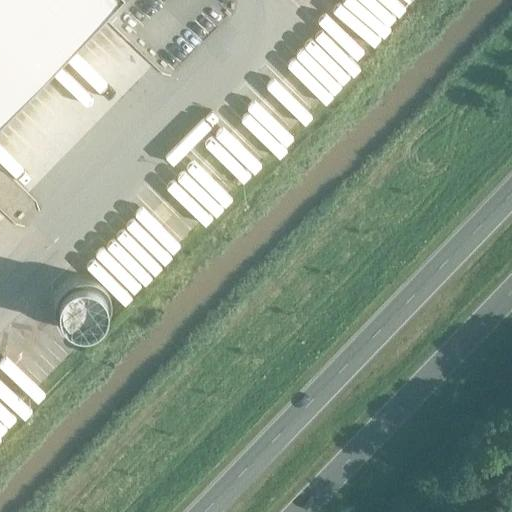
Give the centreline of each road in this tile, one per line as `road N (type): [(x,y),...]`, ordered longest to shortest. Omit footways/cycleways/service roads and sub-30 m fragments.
road 1 (trunk): [(511,196),(206,511)]
road 2 (trunk): [(303,511),(511,296)]
